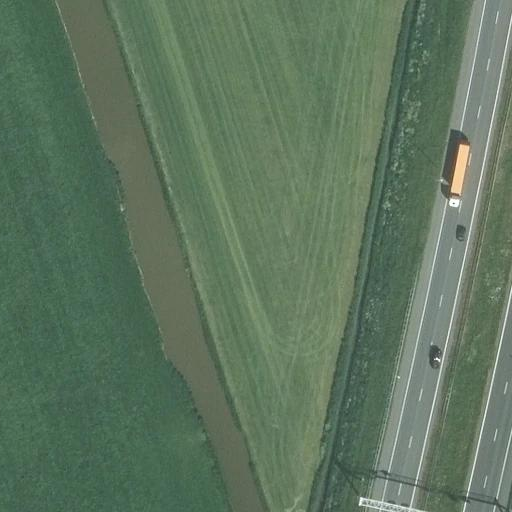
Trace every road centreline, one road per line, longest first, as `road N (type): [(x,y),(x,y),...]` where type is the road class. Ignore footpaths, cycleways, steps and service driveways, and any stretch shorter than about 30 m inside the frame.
road 1 (motorway): [(498,0),(392,511)]
road 2 (motorway): [(475,511),(511,349)]
